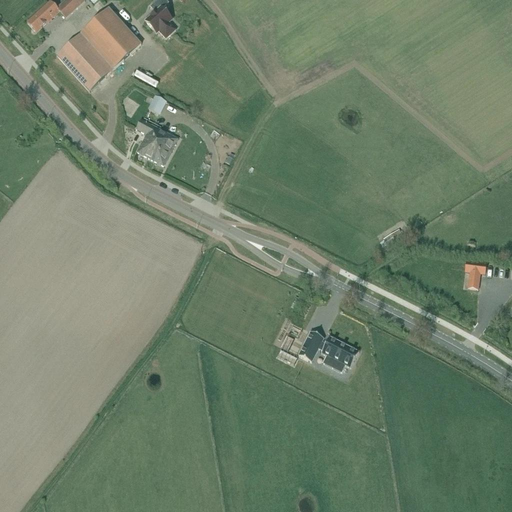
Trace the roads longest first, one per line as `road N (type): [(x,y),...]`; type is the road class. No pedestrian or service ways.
road 1 (tertiary): [(238,237),(123,180),(84,148),(0,51)]
road 2 (tertiary): [(511,381),(333,283)]
